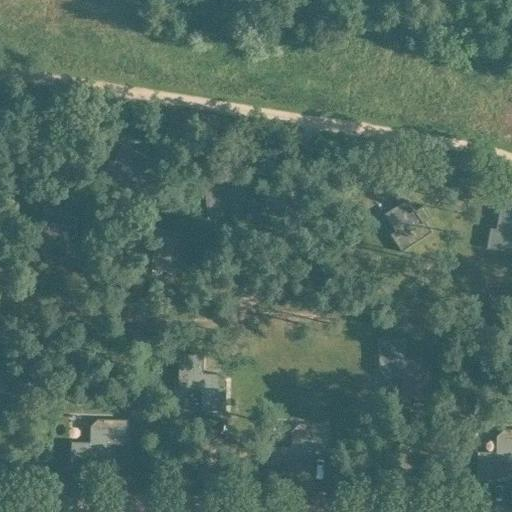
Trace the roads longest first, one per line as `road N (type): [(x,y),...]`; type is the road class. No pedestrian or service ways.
road 1 (track): [(511,166),(423,140),(0,71)]
road 2 (track): [(0,295),(233,319),(290,227),(310,121)]
